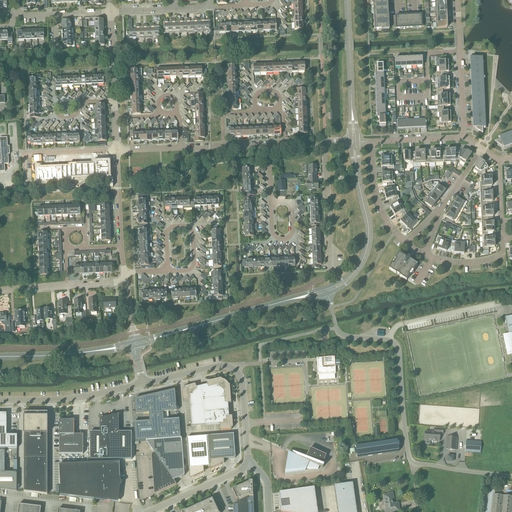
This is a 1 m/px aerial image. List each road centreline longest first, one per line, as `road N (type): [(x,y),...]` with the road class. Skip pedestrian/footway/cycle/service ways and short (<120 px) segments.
road 1 (unclassified): [(511,477),(413,464),(396,345),(341,335),(326,290)]
road 2 (secondary): [(326,290),(135,344)]
road 3 (secondary): [(353,141),(367,246),(352,274),(326,290)]
road 4 (unclassified): [(0,400),(75,398),(142,383)]
road 5 (secondary): [(346,0),(353,141)]
road 6 (secondary): [(135,344),(0,356)]
road 7 (residential): [(324,143),(329,270)]
road 8 (residential): [(27,187),(24,153),(115,150)]
